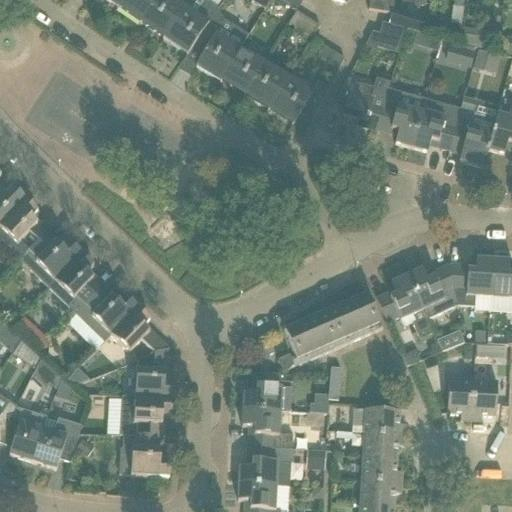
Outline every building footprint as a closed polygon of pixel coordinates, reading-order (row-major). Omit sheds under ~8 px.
[(101,0),(116,10),(122,0),(101,0)] [(122,0),(116,10),(139,26),(156,0),(122,0)] [(162,42),(184,10),(169,0),(156,0),(139,26),(162,42)] [(190,51),(214,17),(218,11),(201,0),(190,0),(184,10),(162,42),(185,58),(190,51)] [(253,0),(251,4),(264,12),(271,0),(253,0)] [(271,0),(295,14),(302,1),(300,0),(271,0)] [(393,13),(394,5),(370,2),(368,14),(391,17),(393,13)] [(389,27),(405,32),(419,35),(424,22),(393,13),(391,17),(389,27)] [(319,29),(295,14),(287,26),(312,41),(319,29)] [(219,20),(214,17),(190,51),(202,58),(194,71),(219,86),(239,52),(248,38),(219,20)] [(433,22),(430,33),(441,37),(445,25),(433,22)] [(401,45),(405,32),(389,27),(383,26),(380,36),(379,39),(401,45)] [(464,39),(463,47),(493,51),(494,43),(495,35),(465,31),(464,39)] [(429,38),(425,51),(437,54),(440,41),(429,38)] [(219,86),(243,100),(263,67),(239,52),(219,86)] [(478,53),(475,64),(485,67),(488,56),(478,53)] [(267,114),(287,81),(263,67),(243,100),(267,114)] [(299,116),(312,123),(328,90),(318,84),(311,96),(287,81),(267,114),(291,129),(299,116)] [(336,103),(336,104),(345,106),(344,108),(341,120),(356,124),(354,129),(375,135),(387,91),(388,91),(390,85),(376,81),(373,90),(353,85),(354,83),(348,81),(341,95),(336,103)] [(410,152),(420,116),(424,102),(387,91),(375,135),(395,141),(394,147),(410,152)] [(460,111),(424,101),(424,102),(420,116),(410,152),(426,156),(428,150),(447,156),(460,111)] [(506,152),(511,153),(511,107),(507,121),(497,118),(496,123),(493,132),(487,154),(504,159),(506,152)] [(496,123),(497,118),(460,108),(447,156),(467,161),(466,167),(482,172),(487,154),(493,132),(496,123)] [(0,190),(0,189),(0,227),(23,203),(11,190),(6,195),(0,190)] [(0,227),(0,242),(12,254),(19,246),(28,255),(47,235),(32,220),(36,215),(23,203),(0,227)] [(53,285),(80,257),(67,245),(63,250),(47,235),(28,255),(37,264),(30,272),(48,291),(53,285)] [(93,270),(80,257),(53,285),(48,291),(66,309),(75,301),(84,309),(104,289),(88,275),(93,270)] [(449,270),(457,309),(474,310),(475,301),(490,302),(492,265),(475,264),(474,271),(449,270)] [(492,265),(490,302),(489,314),(511,315),(511,272),(509,272),(509,266),(492,265)] [(427,323),(457,309),(449,270),(424,281),(421,274),(406,281),(426,324),(427,323)] [(412,327),(420,342),(433,337),(427,323),(426,324),(406,281),(391,288),(393,294),(375,302),(384,321),(386,326),(398,321),(400,325),(412,319),(415,326),(412,327)] [(104,346),(110,340),(110,339),(136,312),(123,300),(119,304),(104,289),(84,309),(75,318),(104,346)] [(381,334),(374,317),(366,299),(355,304),(356,307),(336,316),(335,312),(314,321),(315,325),(295,333),(293,330),(282,335),(290,353),(297,370),(381,334)] [(132,355),(136,364),(169,352),(145,328),(149,324),(136,312),(110,339),(110,340),(129,358),(132,355)] [(32,342),(39,335),(24,320),(17,327),(32,342)] [(4,328),(0,332),(0,345),(2,347),(13,336),(4,328)] [(483,344),(484,334),(474,334),(474,343),(483,344)] [(463,335),(441,341),(443,352),(466,346),(463,335)] [(258,377),(267,378),(268,359),(283,352),(280,345),(260,353),(258,377)] [(475,348),(475,360),(487,360),(487,349),(475,348)] [(134,401),(173,403),(174,386),(167,385),(169,352),(136,364),(140,374),(135,374),(134,401)] [(32,354),(25,368),(33,373),(40,361),(38,358),(32,354)] [(407,370),(420,364),(416,354),(403,360),(407,370)] [(287,361),(275,366),(280,377),(292,372),(287,361)] [(330,372),(327,404),(337,404),(339,373),(330,372)] [(60,381),(53,374),(48,387),(55,393),(60,381)] [(267,378),(258,377),(251,377),(250,396),(242,396),(242,413),(279,415),(290,415),(291,392),(277,391),(278,379),(267,378)] [(469,426),(472,387),(447,385),(445,419),(459,420),(459,425),(469,426)] [(472,387),(469,426),(480,427),(480,422),(494,422),(496,389),(472,387)] [(108,427),(109,399),(91,398),(91,427),(108,427)] [(119,440),(123,440),(163,442),(165,421),(172,421),(173,403),(134,401),(122,400),(119,440)] [(0,446),(11,423),(16,411),(15,411),(0,401),(0,446)] [(11,423),(0,446),(0,447),(12,453),(9,460),(33,467),(43,433),(46,425),(47,420),(34,416),(16,411),(11,423)] [(279,415),(242,413),(241,430),(248,430),(247,451),(292,453),(292,439),(278,438),(279,415)] [(398,415),(378,414),(364,413),(363,437),(403,440),(404,429),(397,429),(398,415)] [(70,467),(75,449),(81,429),(59,422),(55,437),(43,433),(33,467),(56,474),(59,464),(70,467)] [(363,437),(361,461),(395,463),(396,449),(402,450),(403,440),(363,437)] [(163,442),(123,440),(122,453),(120,453),(119,479),(168,482),(169,464),(162,464),(163,442)] [(81,442),(75,449),(85,457),(90,449),(81,442)] [(238,470),(237,487),(275,489),(288,490),(289,467),(293,467),(293,453),(292,453),(247,451),(246,471),(238,470)] [(307,454),(306,473),(324,474),(325,455),(318,454),(307,454)] [(361,461),(360,484),(400,487),(401,476),(394,476),(395,463),(361,461)] [(360,484),(358,508),(392,510),(393,496),(399,497),(400,487),(360,484)] [(236,504),(244,504),(243,511),(273,511),(275,489),(237,487),(236,504)]
